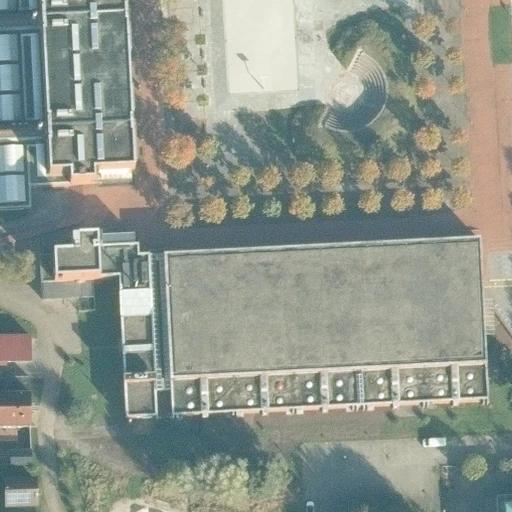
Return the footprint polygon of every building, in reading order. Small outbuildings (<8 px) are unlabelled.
[(90,186),(129,185),(119,0),(0,0),(0,213),(27,213),(28,186),(65,186),(65,197),(90,196),(90,186)] [(124,423),(488,409),(486,338),(483,250),(138,264),(137,255),(98,256),(98,250),(66,251),(66,260),(41,261),(41,305),(94,303),(98,303),(98,289),(119,289),(124,423)] [(0,363),(30,363),(29,339),(0,340),(0,363)] [(0,420),(27,421),(27,396),(0,395),(0,420)] [(2,501),(37,501),(37,481),(1,482),(2,501)] [(511,511),(511,491),(495,493),(495,511),(511,511)]
